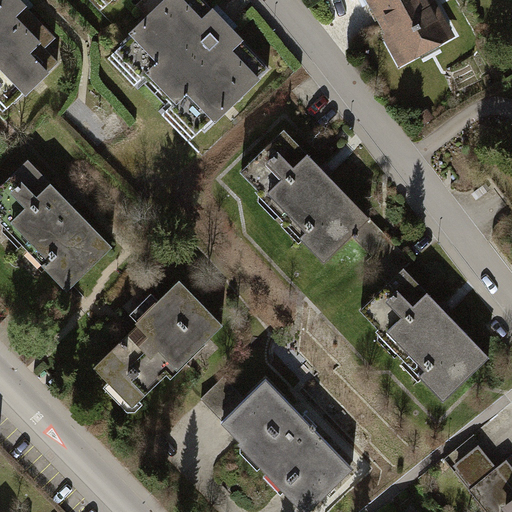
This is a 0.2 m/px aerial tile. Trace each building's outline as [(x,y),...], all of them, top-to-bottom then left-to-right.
[(61,50),(12,0),(0,0),(0,106),(1,107),(61,50)] [(92,0),(100,9),(109,0),(92,0)] [(202,0),(165,0),(114,47),(194,134),(265,69),(202,0)] [(437,0),(370,0),(402,61),(454,34),(437,0)] [(367,209),(283,134),(237,184),(321,259),(367,209)] [(32,165),(0,196),(0,230),(64,296),(113,249),(32,165)] [(403,272),(359,310),(441,403),(485,365),(403,272)] [(222,328),(180,287),(94,374),(137,416),(222,328)] [(306,511),(349,470),(268,389),(220,437),(294,511),(306,511)] [(478,446),(453,466),(490,511),(511,511),(511,465),(508,459),(496,468),(478,446)]
